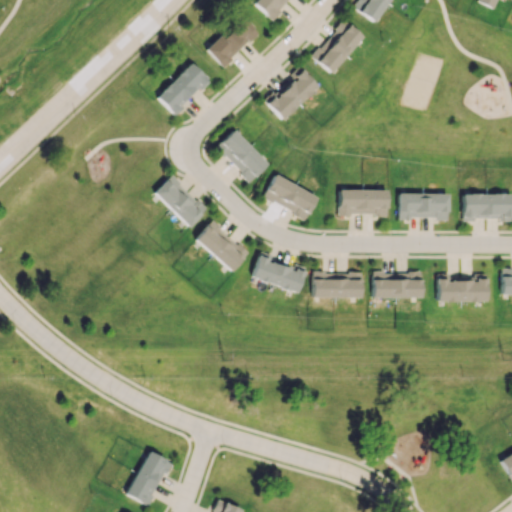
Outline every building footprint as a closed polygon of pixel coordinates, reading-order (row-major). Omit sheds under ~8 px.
[(253,0),(250,4),(270,20),(285,0),(253,0)] [(385,0),(356,0),(352,9),(372,22),(385,0)] [(511,0),(475,0),(475,1),(491,8),(494,0),(511,0)] [(203,50),(220,67),(255,32),(238,15),(203,50)] [(327,73),(360,36),(341,19),(308,56),(327,73)] [(205,79),(187,62),(153,97),(172,115),(205,79)] [(280,120),(314,84),(297,68),(270,96),(267,93),(260,100),(280,120)] [(211,148),(247,181),(264,163),(228,129),(211,148)] [(314,197),(271,173),(259,195),(301,219),(314,197)] [(186,226),(203,208),(167,174),(150,192),(186,226)] [(384,189),(335,188),(335,214),(383,215),(384,189)] [(444,193),(395,192),(394,217),(444,218),(444,193)] [(459,193),(459,218),(496,218),(496,221),(508,221),(508,193),(459,193)] [(245,253),(208,220),(191,238),(228,271),(245,253)] [(302,266),(290,263),(290,262),(255,253),(248,279),(295,291),(302,266)] [(511,293),(511,268),(498,269),(498,294),(511,293)] [(309,296),(358,297),(358,272),(309,271),(309,296)] [(369,296),(418,297),(418,272),(369,272),(369,296)] [(433,301),(483,301),(483,273),(473,273),(473,280),(444,280),(444,273),(433,273),(433,301)] [(495,459),(511,448),(511,480),(510,482),(495,459)] [(166,461),(144,450),(122,494),(145,505),(166,461)] [(208,511),(234,511),(237,508),(213,499),(208,511)]
